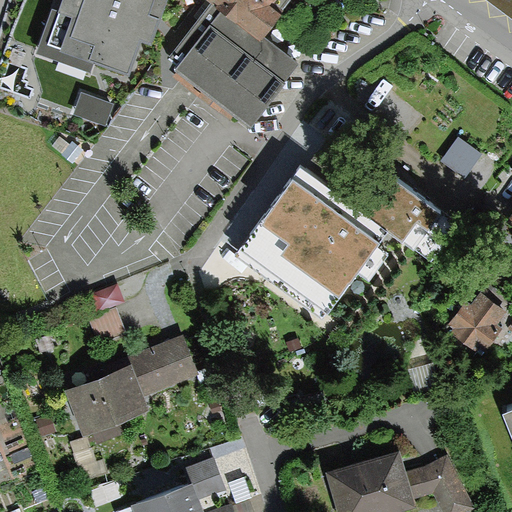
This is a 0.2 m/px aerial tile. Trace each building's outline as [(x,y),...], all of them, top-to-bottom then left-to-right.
[(64,0),(62,6),(56,4),(38,54),(89,72),(95,56),(127,68),(139,37),(151,42),(166,0),(64,0)] [(205,0),(211,4),(169,57),(178,63),(174,68),(250,127),(283,86),(280,83),(296,63),(265,38),(284,15),(281,12),(290,0),(205,0)] [(511,0),(490,0),(511,16),(511,0)] [(114,105),(81,93),(73,114),(107,126),(114,105)] [(458,138),(441,161),(463,177),(480,153),(458,138)] [(388,232),(300,168),(236,257),(324,320),(358,273),(368,281),(387,255),(377,247),(380,243),(388,232)] [(461,224),(390,172),(362,210),(433,262),(461,224)] [(482,286),(472,300),(467,296),(444,325),(482,355),(505,325),(499,320),(509,307),(482,286)] [(115,306),(90,316),(99,339),(124,329),(115,306)] [(114,373),(68,392),(85,436),(94,432),(98,442),(124,432),(120,422),(149,410),(144,398),(198,377),(182,337),(129,357),(133,366),(114,373)] [(12,344),(2,348),(10,365),(15,363),(11,354),(15,352),(12,344)] [(25,393),(32,408),(42,404),(34,388),(39,385),(32,370),(26,373),(30,380),(26,382),(31,391),(25,393)] [(325,387),(287,398),(290,410),(309,404),(328,399),(325,387)] [(51,412),(37,418),(42,433),(57,428),(51,412)] [(376,511),(417,501),(416,494),(436,485),(448,511),(453,511),(473,503),(448,450),(409,468),(402,444),(327,465),(340,511),(376,511)] [(206,511),(201,499),(226,490),(214,458),(189,467),(194,478),(131,502),(134,511),(206,511)] [(231,480),(238,499),(250,494),(244,476),(231,480)] [(208,511),(236,511),(233,503),(208,511)]
